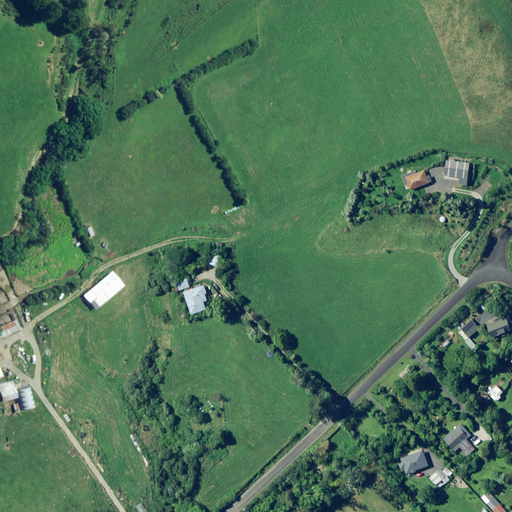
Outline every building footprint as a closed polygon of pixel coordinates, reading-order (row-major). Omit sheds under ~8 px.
[(469,163),(446,160),(444,176),(467,179),(468,171),(469,163)] [(429,183),(424,171),(405,178),(410,190),(429,183)] [(89,226),(85,228),(88,237),(93,235),(89,226)] [(189,288),(185,274),(175,277),(179,291),(189,288)] [(206,293),(203,285),(183,293),(191,315),(206,309),(203,302),(207,301),(204,294),(206,293)] [(458,327),(461,329),(457,333),(465,342),(480,328),(472,319),(465,325),(463,323),(458,327)] [(0,337),(18,329),(14,320),(0,325),(0,337)] [(506,336),(505,333),(511,331),(507,320),(487,327),(491,338),(502,334),(503,337),(506,336)] [(0,401),(14,398),(10,381),(0,383),(0,401)] [(486,403),(491,397),(497,402),(504,393),(495,385),(492,389),(490,387),(486,392),(487,394),(482,400),(486,403)] [(17,403),(11,404),(13,412),(19,410),(33,407),(28,387),(14,391),(17,403)] [(480,426),(470,434),(460,423),(442,439),(455,453),(458,450),(459,452),(461,450),(467,456),(475,449),(478,452),(482,449),(480,446),(490,437),(480,426)] [(429,466),(423,451),(401,460),(402,463),(398,464),(401,470),(404,469),(407,475),(429,466)] [(445,471),(442,467),(429,478),(435,485),(441,480),(445,484),(456,475),(449,467),(445,471)] [(499,503),(487,491),(482,496),(494,508),(496,506),(502,511),(505,511),(507,511),(499,503)]
